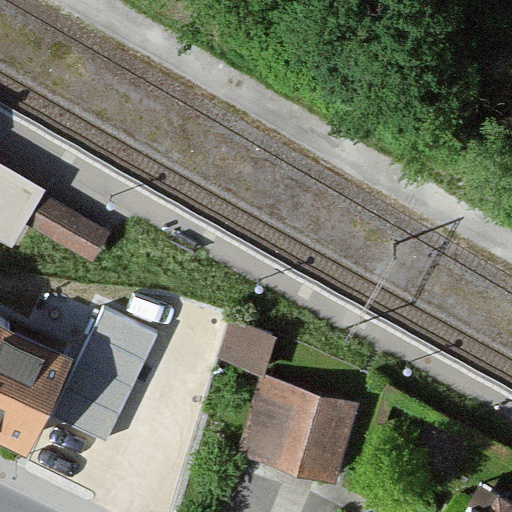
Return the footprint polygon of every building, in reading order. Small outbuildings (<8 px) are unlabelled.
[(43,179),(0,155),(0,233),(10,240),(43,179)] [(220,353),(268,361),(275,317),(227,309),(220,353)] [(0,443),(27,456),(70,361),(0,327),(0,443)] [(239,449),(335,480),(359,406),(262,375),(239,449)] [(171,429),(101,400),(80,452),(150,481),(171,429)] [(511,511),(511,507),(495,498),(486,511),(511,511)]
